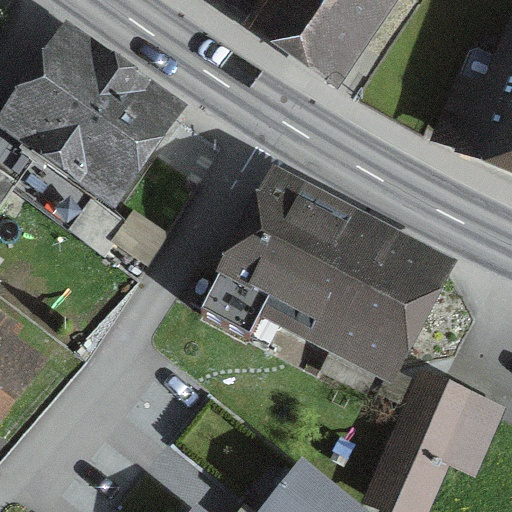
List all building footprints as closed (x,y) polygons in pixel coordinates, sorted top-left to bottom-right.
[(235,0),(331,71),(379,0),(235,0)] [(0,115),(0,208),(11,193),(104,257),(127,225),(101,208),(164,118),(77,57),(64,59),(16,127),(0,115)] [(475,58),(442,136),(511,165),(511,71),(511,72),(475,58)] [(385,365),(430,275),(277,198),(232,288),(385,365)] [(0,350),(0,413),(30,372),(0,350)] [(419,511),(444,456),(466,406),(423,387),(375,499),(403,511),(419,511)] [(494,418),(466,406),(444,456),(472,469),(494,418)] [(264,511),(356,511),(301,467),(264,511)]
